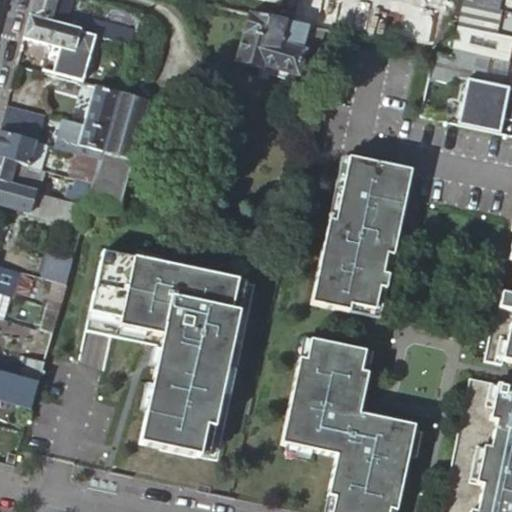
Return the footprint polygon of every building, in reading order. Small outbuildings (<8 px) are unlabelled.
[(70,0),(31,0),(27,17),(52,24),(63,27),(70,0)] [(460,0),(459,7),(494,13),(496,0),(460,0)] [(459,7),(453,32),(489,38),(494,13),(459,7)] [(306,29),(248,16),(235,62),(260,68),(261,66),(296,75),(302,52),(300,52),(306,29)] [(52,24),(27,17),(22,37),(34,41),(45,44),(52,24)] [(63,27),(52,24),(45,44),(70,51),(76,30),(63,27)] [(131,46),(134,36),(93,24),(90,34),(131,46)] [(315,56),(321,32),(306,29),(300,52),(302,52),(315,56)] [(453,32),(448,53),(484,60),(503,64),(507,41),(489,38),(453,32)] [(432,58),(425,82),(433,84),(454,79),(478,84),(484,60),(448,53),(446,62),(432,58)] [(503,64),(484,60),(478,84),(498,86),(503,64)] [(511,90),(479,84),(462,81),(453,129),(494,138),(498,120),(500,111),(511,113),(511,90)] [(112,111),(117,94),(118,92),(91,84),(86,104),(112,111)] [(85,204),(113,212),(144,102),(117,94),(112,111),(106,131),(98,158),(91,182),(88,194),(86,199),(85,204)] [(106,131),(112,111),(86,104),(80,124),(106,131)] [(4,106),(0,119),(0,130),(32,140),(39,116),(4,106)] [(511,113),(500,111),(498,120),(511,123),(511,113)] [(73,151),(98,158),(106,131),(80,124),(66,119),(58,147),(73,151)] [(0,156),(35,166),(38,167),(45,143),(32,140),(0,130),(0,156)] [(79,179),(91,182),(98,158),(73,151),(66,175),(79,179)] [(0,156),(0,180),(29,189),(35,166),(0,156)] [(337,158),(305,305),(374,320),(405,173),(337,158)] [(88,194),(91,182),(79,179),(75,190),(88,194)] [(0,205),(78,228),(85,205),(76,202),(29,189),(0,180),(0,205)] [(487,322),(479,363),(497,366),(498,362),(511,365),(511,208),(507,232),(510,233),(504,261),(511,263),(511,267),(506,296),(497,295),(490,323),(487,322)] [(251,283),(98,251),(82,329),(156,345),(135,443),(214,460),(251,283)] [(37,277),(50,280),(62,284),(69,260),(44,252),(37,277)] [(0,292),(7,294),(9,295),(17,271),(0,266),(0,292)] [(50,280),(44,305),(56,308),(62,284),(50,280)] [(37,328),(49,331),(56,308),(44,305),(37,328)] [(29,357),(41,360),(49,331),(37,328),(29,357)] [(391,511),(409,428),(353,416),(367,355),(298,340),(276,445),(331,457),(319,511),(391,511)] [(23,378),(36,381),(41,360),(29,357),(23,378)] [(0,394),(9,397),(10,392),(31,397),(36,381),(23,378),(0,370),(0,394)] [(511,511),(511,390),(465,381),(436,511),(511,511)] [(0,460),(3,461),(13,464),(15,454),(3,450),(2,447),(0,446),(0,460)]
